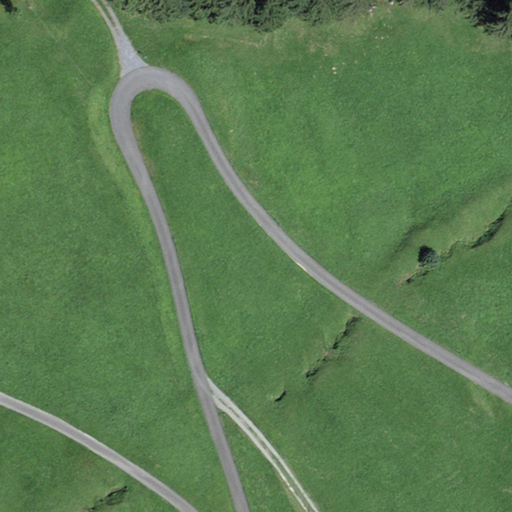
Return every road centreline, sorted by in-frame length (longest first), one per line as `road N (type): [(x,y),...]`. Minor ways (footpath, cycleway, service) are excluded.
road 1 (track): [(241,511),(157,213),(125,143),(121,95),(139,82),(184,95),(249,208),(325,282),(511,402)]
road 2 (track): [(0,402),(128,470),(186,511)]
road 3 (track): [(311,511),(234,412),(205,396)]
